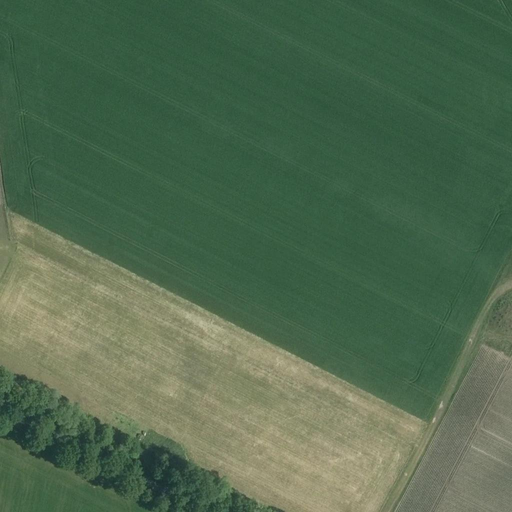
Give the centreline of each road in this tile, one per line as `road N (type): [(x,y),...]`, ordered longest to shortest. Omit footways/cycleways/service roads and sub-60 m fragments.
road 1 (track): [(389,511),(490,304),(511,287)]
road 2 (unclassified): [(206,511),(0,407)]
